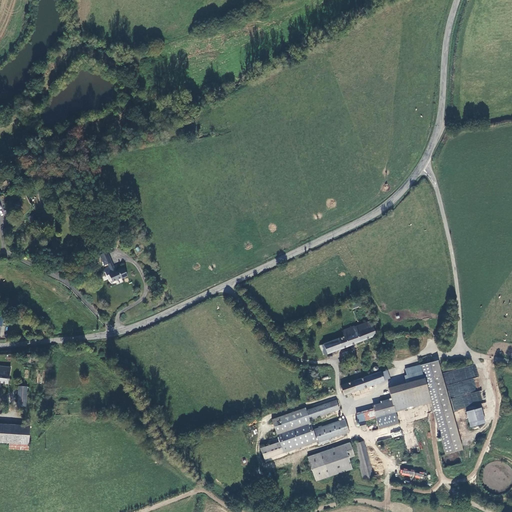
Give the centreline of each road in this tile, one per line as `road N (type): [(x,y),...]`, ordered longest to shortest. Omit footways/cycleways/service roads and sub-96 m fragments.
road 1 (tertiary): [(0,347),(142,326),(378,213),(422,166)]
road 2 (unclassified): [(511,364),(464,350),(448,234),(422,166)]
road 3 (track): [(492,360),(496,415),(471,477),(485,496),(511,493)]
road 4 (tertiary): [(422,166),(436,133),(456,0)]
road 5 (track): [(310,511),(341,502),(384,504),(389,487),(429,491),(441,481)]
